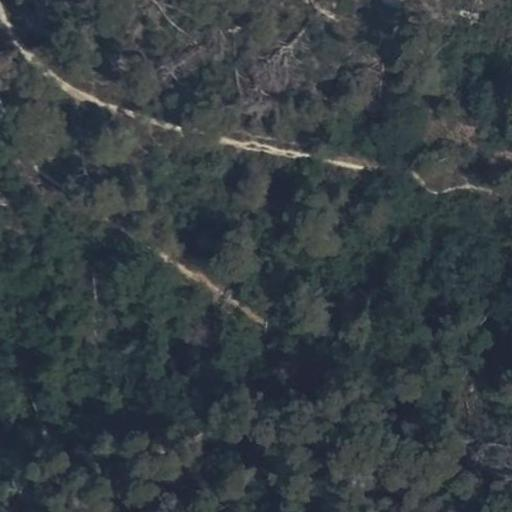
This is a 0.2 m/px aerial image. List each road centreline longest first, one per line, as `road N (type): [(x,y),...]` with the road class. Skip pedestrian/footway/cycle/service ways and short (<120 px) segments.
road 1 (track): [(89,511),(160,437),(263,390),(275,364),(250,311),(70,182),(0,82)]
road 2 (track): [(14,0),(17,14),(100,87),(511,192)]
